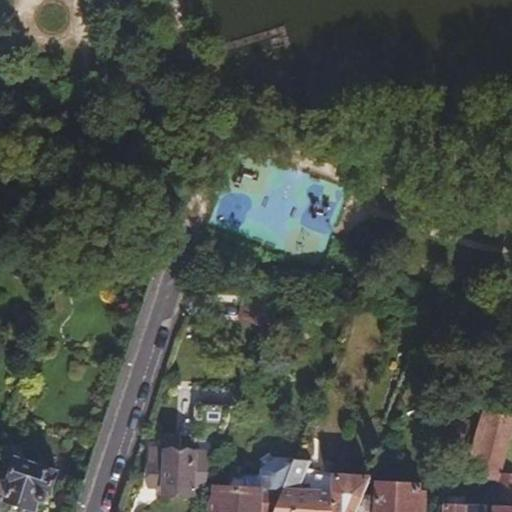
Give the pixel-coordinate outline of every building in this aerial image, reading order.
[(146,269),(154,244),(141,240),(133,265),(146,269)] [(257,325),(265,301),(246,294),(243,303),(239,301),(234,317),(257,325)] [(511,409),(511,410),(509,418),(479,409),(466,452),(494,461),(503,434),(511,437),(511,409)] [(203,491),(233,412),(200,411),(200,442),(187,441),(187,452),(151,451),(149,489),(166,489),(165,498),(194,498),(194,490),(203,491)] [(494,461),(466,452),(461,467),(490,476),(494,461)] [(0,503),(25,509),(31,489),(40,492),(46,471),(6,459),(0,479),(5,482),(3,487),(0,486),(0,503)] [(269,511),(325,511),(327,494),(295,492),(306,462),(289,461),(278,490),(269,511)] [(349,511),(361,484),(363,480),(328,478),(327,494),(325,511),(349,511)] [(511,511),(511,478),(496,478),(496,504),(511,504),(511,510),(490,510),(489,511),(511,511)] [(410,486),(361,484),(349,511),(416,511),(417,493),(410,493),(410,486)] [(269,511),(278,490),(208,488),(208,495),(215,495),(214,511),(269,511)]
